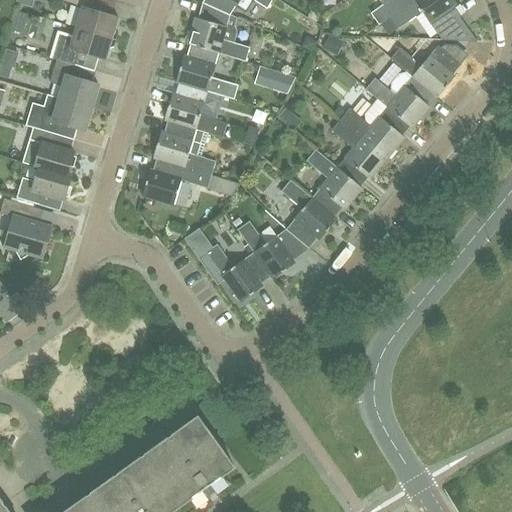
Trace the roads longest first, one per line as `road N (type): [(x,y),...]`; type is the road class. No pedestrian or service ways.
road 1 (residential): [(92,239),(143,253),(219,353),(249,352),(317,302),(500,78),(509,27),(498,0)]
road 2 (tertiary): [(433,511),(380,423),(371,400),(374,367),(511,188)]
road 3 (residential): [(92,239),(161,0)]
road 4 (residential): [(0,349),(67,301),(92,239)]
